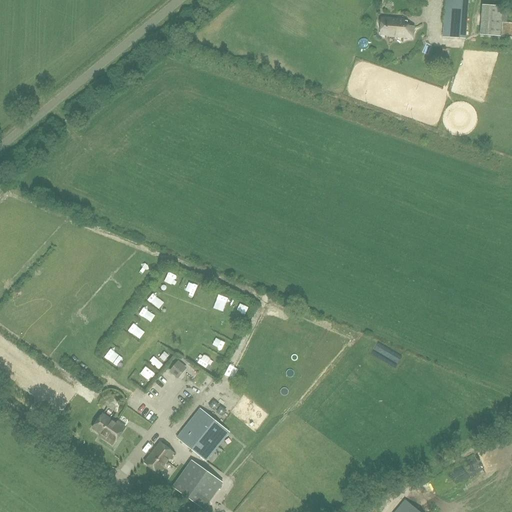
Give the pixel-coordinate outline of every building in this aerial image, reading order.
[(445,0),(444,36),(468,37),(470,0),(445,0)] [(482,6),(480,35),(500,36),(502,8),(482,6)] [(381,27),(380,35),(414,38),(415,26),(405,25),(405,19),(382,17),(381,20),(379,21),(379,26),(380,27),(381,27)] [(181,283),(183,277),(170,272),(168,278),(181,283)] [(185,286),(195,291),(199,282),(189,278),(185,286)] [(204,289),(203,298),(215,299),(215,290),(204,289)] [(149,300),(157,304),(162,294),(154,290),(149,300)] [(235,312),(244,315),(247,307),(238,303),(235,312)] [(137,311),(144,320),(150,316),(144,307),(137,311)] [(127,327),(133,332),(138,325),(132,321),(127,327)] [(128,333),(120,340),(129,349),(137,342),(128,333)] [(217,347),(222,351),(229,341),(223,338),(217,347)] [(162,346),(155,355),(165,363),(173,354),(162,346)] [(187,368),(178,361),(170,371),(179,378),(187,368)] [(143,377),(155,380),(158,370),(147,367),(143,377)] [(223,391),(230,382),(224,377),(217,386),(223,391)] [(234,413),(256,431),(269,415),(247,397),(234,413)] [(139,409),(145,407),(142,399),(136,402),(139,409)] [(207,462),(230,433),(200,410),(178,438),(207,462)] [(118,421),(116,424),(103,414),(93,429),(103,436),(101,438),(112,446),(126,427),(118,421)] [(158,474),(173,454),(160,443),(144,463),(158,474)] [(223,483),(193,461),(174,487),(204,509),(223,483)] [(463,484),(479,477),(472,462),(457,469),(463,484)] [(173,477),(175,472),(168,469),(166,474),(173,477)] [(430,488),(441,485),(439,479),(429,482),(430,488)] [(418,511),(404,500),(394,511),(418,511)] [(365,511),(358,502),(342,511),(365,511)]
